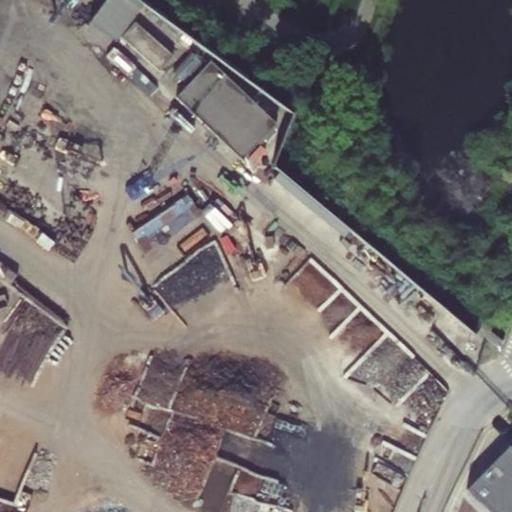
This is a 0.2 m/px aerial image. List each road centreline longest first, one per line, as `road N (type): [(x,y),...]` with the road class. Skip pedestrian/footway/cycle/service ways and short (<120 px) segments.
road 1 (unknown): [(105,321),(114,171),(101,120),(70,81),(26,73),(0,82)]
road 2 (unknown): [(64,480),(105,321)]
